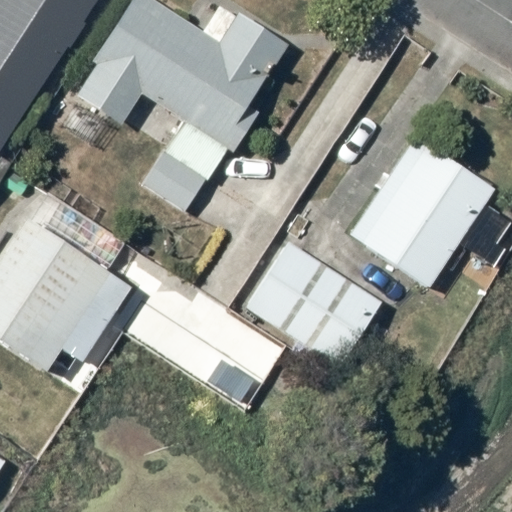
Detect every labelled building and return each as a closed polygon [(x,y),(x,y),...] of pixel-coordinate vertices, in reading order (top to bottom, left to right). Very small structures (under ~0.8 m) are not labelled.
[(0,0),(0,160),(98,0),(0,0)] [(201,33),(158,0),(138,0),(73,98),(122,126),(144,97),(238,156),(298,54),(220,4),(201,33)] [(500,189),(419,138),(355,238),(431,292),(500,189)] [(117,282),(38,226),(0,270),(0,340),(46,372),(117,282)] [(242,308),(292,341),(286,350),(314,368),(320,358),(336,369),(379,302),(285,241),(242,308)]
